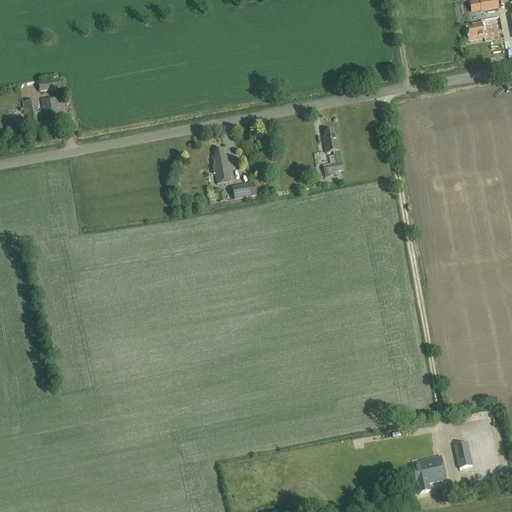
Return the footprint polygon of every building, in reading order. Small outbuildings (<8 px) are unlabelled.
[(489,0),(480,2),(482,13),(500,9),(498,0),(489,0)] [(480,21),(481,24),(465,27),(468,42),(484,39),(484,43),(503,40),(499,18),(480,21)] [(51,82),(38,85),(39,93),(60,90),(58,80),(51,81),(51,82)] [(48,126),(60,124),(56,98),(40,100),(42,109),(39,110),(38,101),(24,103),(28,123),(40,121),(40,117),(43,117),(44,123),(47,122),(48,126)] [(336,164),(330,165),(329,165),(329,166),(323,167),(324,176),(325,176),(325,178),(332,177),(338,175),(337,173),(339,172),(342,171),(341,163),(339,151),(336,136),(333,136),(332,131),(324,133),(325,139),(323,139),(326,154),(332,152),(333,157),(335,157),(336,164)] [(230,184),(227,168),(225,155),(223,155),(222,151),(214,153),(215,157),(211,157),(213,167),(212,168),(213,176),(215,176),(216,186),(230,184)] [(256,197),(254,185),(233,188),(234,200),(256,197)] [(472,467),(466,443),(453,446),(459,470),(472,467)] [(418,494),(430,492),(428,484),(447,480),(442,456),(421,461),(421,462),(412,464),(416,485),(418,494)]
